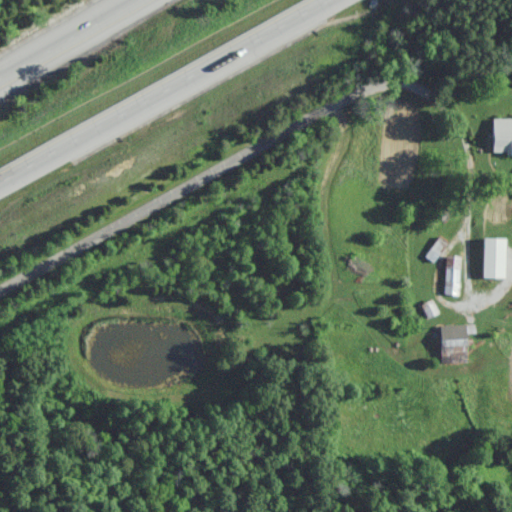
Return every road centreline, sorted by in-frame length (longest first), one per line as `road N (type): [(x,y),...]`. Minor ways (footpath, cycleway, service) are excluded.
road 1 (residential): [(0,289),(364,88),(420,90),(469,140),(470,258)]
road 2 (motorway): [(0,180),(329,0)]
road 3 (motorway): [(144,0),(0,79)]
road 4 (residential): [(466,293),(470,258),(503,285),(489,303),(466,293)]
